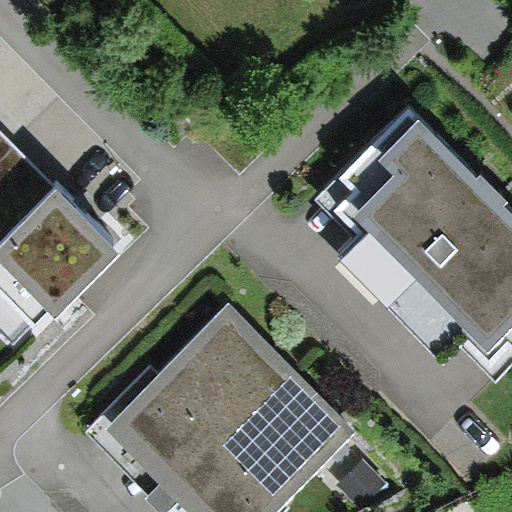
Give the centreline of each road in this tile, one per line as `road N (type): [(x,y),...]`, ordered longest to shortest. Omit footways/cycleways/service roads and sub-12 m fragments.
road 1 (residential): [(0,12),(214,233)]
road 2 (residential): [(214,233),(26,404),(0,439)]
road 3 (residential): [(214,233),(421,35)]
